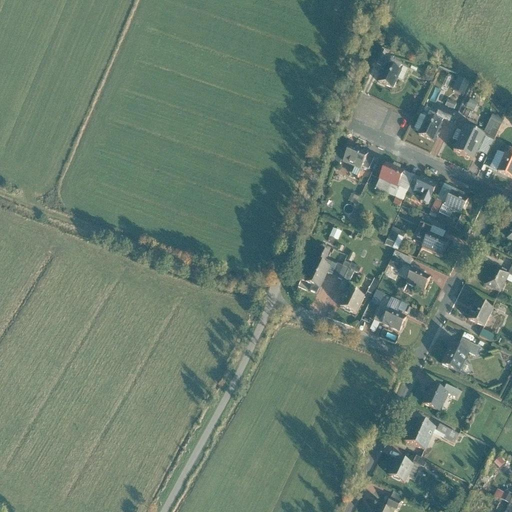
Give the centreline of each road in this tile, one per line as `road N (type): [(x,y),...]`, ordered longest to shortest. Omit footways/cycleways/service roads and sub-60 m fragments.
road 1 (unclassified): [(376,0),(272,298)]
road 2 (track): [(272,298),(0,196)]
road 3 (unclassified): [(272,298),(162,511)]
road 4 (residential): [(417,360),(494,195)]
road 5 (residential): [(349,511),(417,360)]
road 6 (residential): [(272,298),(417,360)]
road 7 (residential): [(371,122),(403,152),(494,195)]
